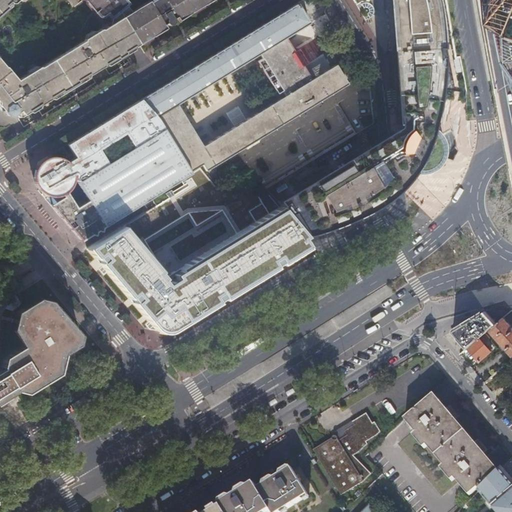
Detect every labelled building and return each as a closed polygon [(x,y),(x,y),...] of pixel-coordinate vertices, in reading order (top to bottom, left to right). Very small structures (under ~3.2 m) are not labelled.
[(0,0),(0,10),(9,2),(11,4),(14,4),(18,0),(0,0)] [(99,17),(87,0),(84,0),(85,0),(99,17)] [(118,13),(119,12),(127,24),(139,44),(164,28),(162,25),(164,23),(167,24),(168,25),(170,24),(172,23),(172,21),(173,20),(173,18),(175,17),(177,20),(190,12),(182,0),(148,0),(132,10),(127,5),(129,3),(127,0),(87,0),(99,17),(103,17),(108,14),(111,18),(112,18),(118,13)] [(296,3),(140,99),(156,117),(156,118),(260,54),(285,95),(188,154),(199,168),(203,172),(345,85),(333,65),(309,80),(300,66),(321,54),(313,40),(292,52),(284,39),(323,15),(322,13),(322,11),(323,9),(325,8),(320,0),(299,0),(295,3),(296,3)] [(182,0),(190,12),(209,0),(182,0)] [(378,206),(377,205),(393,194),(395,192),(401,186),(406,181),(413,171),(417,173),(422,173),(426,173),(430,172),(436,170),(440,166),(443,164),(445,160),(447,155),(448,149),(448,145),(447,141),(445,137),(444,134),(443,133),(440,130),(437,127),(433,125),(434,121),(436,104),(438,95),(442,72),(443,52),(438,51),(438,47),(443,47),(436,0),(385,0),(387,13),(389,16),(393,23),(394,28),(394,32),(394,35),(393,38),(391,42),(389,45),(393,93),(393,100),(394,111),(395,122),(397,122),(398,125),(384,133),(329,167),(325,167),(317,169),(309,172),(302,176),(296,182),(291,188),(289,191),(275,200),(280,207),(297,226),(305,236),(355,218),(366,212),(367,212),(378,206)] [(364,2),(362,2),(364,7),(366,7),(367,7),(368,8),(369,10),(369,11),(368,13),(371,17),(373,14),(374,12),(373,8),(372,6),(370,3),(368,2),(364,2)] [(0,61),(0,107),(4,112),(17,114),(22,111),(24,115),(29,112),(29,111),(40,104),(41,105),(51,99),(51,97),(63,90),(63,91),(70,87),(77,82),(76,81),(89,73),(89,74),(105,65),(105,64),(117,56),(118,57),(125,52),(139,44),(127,24),(119,12),(118,13),(112,18),(114,19),(114,21),(103,27),(103,28),(87,38),(87,40),(54,60),(43,67),(41,67),(18,81),(5,67),(0,61)] [(55,196),(59,196),(62,195),(63,196),(51,204),(61,216),(81,240),(151,198),(199,168),(188,154),(156,118),(156,117),(140,99),(68,144),(76,157),(69,162),(67,160),(64,158),(60,157),(57,156),(53,156),(50,157),(46,158),(43,160),(40,162),(38,165),(36,168),(35,171),(35,174),(35,178),(36,183),(38,186),(40,189),(42,191),(45,193),(48,195),(52,196),(55,196)] [(123,226),(87,248),(155,329),(159,331),(161,333),(166,333),(170,333),(173,331),(312,244),(305,236),(297,226),(280,207),(164,278),(160,272),(161,271),(123,226)] [(17,343),(17,344),(45,380),(58,373),(62,354),(77,345),(79,334),(49,300),(37,297),(12,312),(9,330),(17,343)] [(497,324),(485,311),(453,331),(468,349),(486,333),(491,329),(497,324)] [(491,329),(511,353),(511,326),(504,318),(497,324),(491,329)] [(486,333),(468,349),(475,357),(480,362),(491,352),(483,344),(490,338),(486,333)] [(0,362),(24,393),(45,380),(17,344),(18,347),(0,357),(0,362)] [(468,349),(466,351),(473,359),(475,357),(468,349)] [(24,393),(0,362),(0,404),(10,399),(8,395),(13,391),(24,393)] [(471,495),(497,472),(482,454),(485,452),(475,441),(472,444),(453,422),(452,421),(455,418),(447,409),(446,408),(443,410),(431,397),(406,419),(417,433),(415,435),(418,439),(425,448),(428,445),(429,446),(446,465),(443,468),(454,480),(457,478),(471,495)] [(333,436),(313,448),(342,496),(361,484),(362,483),(364,481),(372,474),(355,456),(359,452),(369,444),(368,442),(374,438),(381,431),(375,422),(373,423),(367,414),(354,422),(355,424),(355,425),(345,431),(347,435),(340,440),(337,435),(336,435),(336,434),(335,434),(335,435),(334,435),(333,436)] [(355,456),(361,453),(369,444),(359,452),(355,456)] [(511,511),(511,475),(503,465),(497,472),(480,489),(498,511),(511,511)] [(268,511),(272,510),(273,511),(281,511),(310,495),(293,467),(259,487),(255,482),(237,493),(221,502),(223,504),(209,511),(268,511)] [(361,484),(342,496),(362,484),(366,482),(373,475),(372,474),(364,481),(362,483),(361,484)]
